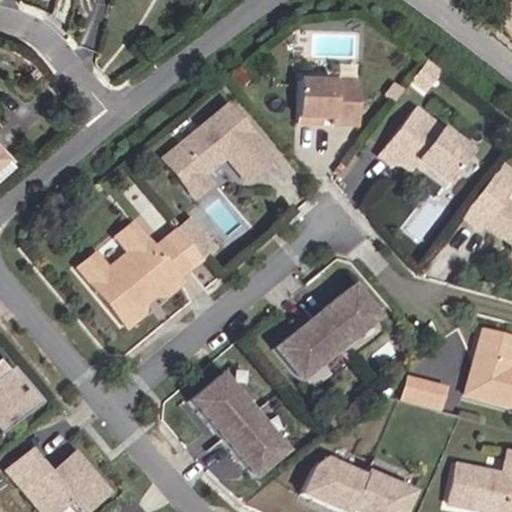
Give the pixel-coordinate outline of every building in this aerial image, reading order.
[(433,85),(444,70),(438,65),(432,61),(421,77),(433,85)] [(363,127),(365,84),(304,81),(302,124),(327,125),(327,119),(338,120),(338,126),(363,127)] [(275,156),(231,103),(166,155),(191,184),(206,172),(221,159),(222,153),(226,150),(249,177),(275,156)] [(476,150),(420,109),(385,157),(398,167),(402,161),(416,171),(424,161),(452,181),(476,150)] [(511,197),(510,196),(511,193),(511,172),(505,167),(471,213),(488,226),(492,220),(505,229),(507,227),(511,230),(511,197)] [(198,194),(214,181),(206,172),(191,184),(198,194)] [(190,241),(204,230),(196,220),(182,231),(190,241)] [(185,282),(182,277),(156,247),(135,222),(117,237),(131,252),(130,262),(121,269),(111,268),(98,253),(81,267),(128,324),(146,309),(147,297),(153,292),(172,293),(185,282)] [(219,248),(204,230),(190,241),(205,259),(219,248)] [(193,268),(167,237),(156,247),(182,277),(193,268)] [(342,350),(381,318),(354,286),(316,319),(342,350)] [(342,350),(316,319),(277,351),(304,382),(342,350)] [(511,335),(488,329),(480,360),(484,367),(482,378),(476,376),(472,393),(511,404),(511,335)] [(41,399),(11,364),(0,373),(0,421),(6,429),(41,399)] [(254,414),(223,376),(191,402),(223,440),(254,414)] [(415,403),(421,381),(411,378),(405,400),(415,403)] [(441,409),(447,388),(421,381),(415,403),(441,409)] [(286,453),(254,414),(223,440),(255,479),(286,453)] [(215,442),(200,457),(223,481),(238,466),(215,442)] [(112,491),(77,450),(53,469),(34,447),(10,467),(48,511),(55,511),(74,497),(87,511),(112,491)] [(511,455),(508,475),(462,465),(454,503),(477,508),(477,504),(487,506),(489,510),(497,511),(510,511),(511,506),(511,455)] [(352,511),(353,510),(368,477),(328,459),(317,467),(305,494),(345,511),(352,511)] [(357,511),(406,511),(415,492),(370,472),(368,477),(353,510),(357,511)]
